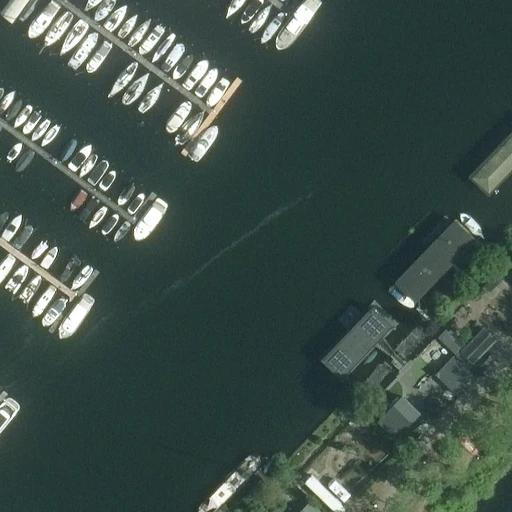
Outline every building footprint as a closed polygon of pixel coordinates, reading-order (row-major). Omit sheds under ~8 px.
[(491,202),(511,178),(511,131),(468,181),(491,202)] [(476,242),(455,222),(395,286),(416,305),(476,242)] [(361,364),(394,331),(374,311),(341,344),(361,364)] [(484,328),(469,344),(471,345),(479,353),(482,355),(497,341),(484,328)] [(444,329),(436,337),(458,358),(461,354),(459,353),(464,348),(444,329)] [(453,357),(442,368),(463,386),(473,376),(453,357)] [(311,369),(248,430),(270,452),(333,392),(311,369)] [(405,400),(388,417),(403,431),(420,415),(405,400)] [(178,488),(190,500),(244,446),(232,435),(178,488)] [(246,455),(191,511),(192,511),(217,511),(260,468),(246,455)]
